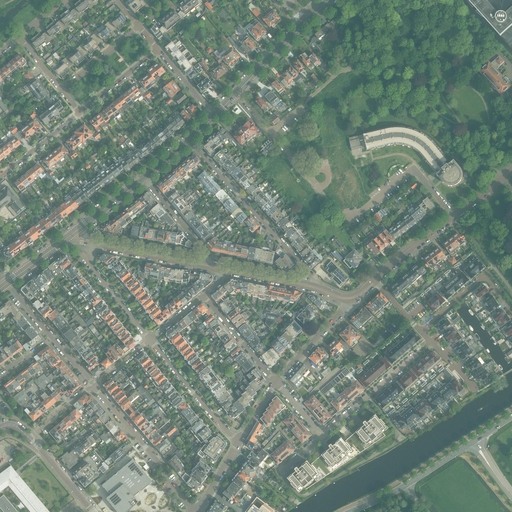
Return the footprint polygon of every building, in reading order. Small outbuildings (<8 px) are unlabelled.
[(90,10),(94,6),(89,0),(84,0),(83,0),(79,0),(78,1),(85,10),(88,8),(90,10)] [(140,9),(133,1),(131,0),(128,0),(128,1),(125,3),(128,7),(129,7),(135,14),(140,9)] [(140,0),(131,0),(133,1),(140,9),(145,5),(140,0)] [(187,0),(183,0),(184,0),(184,1),(182,2),(190,11),(194,8),(187,0)] [(485,0),(467,0),(475,8),(481,14),(500,36),(511,25),(511,7),(505,14),(504,13),(503,13),(502,13),(502,12),(501,12),(500,13),(499,13),(498,13),(498,14),(485,0)] [(82,12),(85,10),(78,1),(74,4),(76,7),(73,9),(79,18),(84,14),(82,12)] [(182,2),(179,4),(180,4),(178,6),(181,10),(179,12),(183,17),(190,11),(182,2)] [(213,8),(211,6),(207,2),(204,5),(209,11),(213,8)] [(255,17),(259,14),(250,3),(246,7),(255,17)] [(75,21),(79,18),(73,9),(69,12),(68,10),(64,13),(71,22),(74,19),(75,21)] [(179,12),(176,14),(173,10),(170,12),(169,14),(168,14),(176,23),(183,17),(179,12)] [(279,19),(280,18),(273,10),(267,15),(276,25),(280,22),(281,21),(279,19)] [(115,17),(116,19),(123,27),(127,24),(124,21),(126,20),(124,17),(125,16),(121,12),(115,17)] [(68,24),(71,22),(64,13),(60,16),(62,18),(58,21),(65,29),(69,26),(68,24)] [(168,14),(169,14),(168,13),(165,16),(166,16),(164,17),(164,18),(172,27),(176,23),(168,14)] [(273,28),(276,25),(267,15),(264,17),(262,15),(261,18),(269,28),(271,26),(273,28)] [(164,18),(164,17),(161,19),(161,20),(159,21),(163,26),(161,28),(165,33),(172,27),(164,18)] [(119,30),(123,27),(116,19),(113,21),(112,19),(107,23),(114,31),(118,28),(119,30)] [(61,33),(65,29),(58,21),(55,24),(53,22),(49,25),(56,33),(59,31),(61,33)] [(265,32),(256,21),(251,25),(252,27),(261,36),(261,37),(262,37),(264,35),(263,34),(265,32)] [(338,31),(335,27),(331,22),(328,25),(333,31),(336,33),(335,34),(336,35),(335,36),(344,46),(348,43),(338,31)] [(111,33),(114,31),(107,23),(103,26),(105,28),(102,30),(109,39),(113,36),(111,33)] [(252,27),(251,25),(250,24),(243,30),(242,29),(243,29),(239,24),(238,25),(242,31),(244,32),(245,32),(246,33),(248,36),(250,34),(256,40),(256,41),(258,41),(259,39),(259,38),(261,36),(252,27)] [(53,36),(56,33),(49,25),(45,28),(47,30),(44,33),(50,41),(55,38),(53,36)] [(161,28),(158,30),(154,25),(153,26),(152,26),(149,29),(157,39),(165,33),(161,28)] [(326,36),(333,31),(328,25),(315,36),(316,36),(312,39),(311,43),(309,45),(310,47),(311,46),(317,54),(321,51),(314,43),(319,40),(319,39),(321,38),(322,37),(325,35),(326,36)] [(105,42),(109,39),(102,30),(99,33),(97,31),(93,35),(100,43),(103,40),(105,42)] [(46,44),(50,41),(44,33),(41,35),(39,33),(35,36),(42,45),(45,42),(46,44)] [(97,45),(100,43),(93,35),(89,38),(91,40),(87,42),(94,51),(98,48),(97,45)] [(39,47),(42,45),(35,36),(31,40),(33,42),(32,43),(34,46),(33,47),(37,52),(40,49),(39,47)] [(226,39),(223,36),(222,38),(229,47),(230,45),(231,45),(226,39)] [(248,38),(247,37),(246,36),(243,39),(241,41),(250,51),(250,50),(251,50),(252,49),(252,48),(255,46),(248,38)] [(232,47),(235,44),(229,37),(226,39),(231,45),(230,45),(232,47)] [(248,52),(250,51),(241,41),(239,43),(240,47),(238,49),(244,55),(248,52)] [(90,54),(94,51),(87,42),(84,45),(83,43),(79,47),(85,55),(89,52),(90,54)] [(176,47),(178,45),(176,43),(174,45),(171,42),(164,48),(166,50),(165,50),(167,53),(175,46),(176,47)] [(179,50),(176,47),(175,46),(167,53),(169,55),(170,54),(171,56),(179,50)] [(82,57),(85,55),(79,47),(74,50),(76,52),(73,54),(80,63),(84,60),(82,57)] [(219,64),(215,68),(222,76),(222,75),(223,75),(224,74),(227,71),(223,67),(224,66),(220,62),(221,61),(214,53),(210,48),(207,48),(206,51),(207,53),(210,52),(219,63),(218,63),(219,64)] [(234,51),(233,51),(230,48),(226,51),(227,52),(226,53),(235,64),(239,61),(237,59),(239,57),(236,55),(237,54),(234,51)] [(174,61),(182,55),(181,54),(179,50),(171,56),(173,58),(172,58),(174,61)] [(232,67),(235,64),(226,53),(224,51),(219,55),(215,51),(214,53),(221,61),(222,60),(226,64),(228,66),(230,65),(232,67)] [(24,64),(26,62),(19,54),(18,56),(17,55),(14,57),(15,58),(21,65),(23,63),(24,64)] [(76,66),(80,63),(73,54),(70,57),(69,55),(64,59),(71,67),(75,64),(76,66)] [(315,65),(309,58),(305,54),(304,55),(302,54),(300,56),(301,57),(300,58),(309,69),(311,67),(312,67),(315,65)] [(314,54),(309,58),(315,65),(317,67),(319,65),(319,66),(322,64),(322,63),(323,62),(317,54),(315,55),(314,54)] [(185,59),(183,56),(182,55),(174,61),(176,63),(177,63),(178,65),(185,59)] [(487,64),(480,71),(492,85),(491,86),(495,90),(496,89),(501,94),(500,94),(500,96),(502,98),(504,98),(505,98),(506,98),(508,97),(508,95),(507,94),(505,92),(510,87),(507,83),(508,82),(505,79),(505,78),(503,80),(495,72),(498,67),(503,62),(497,57),(493,62),(494,62),(490,66),(487,64)] [(22,67),(21,65),(15,58),(13,60),(13,59),(10,61),(10,62),(16,69),(19,67),(20,69),(22,67)] [(68,69),(71,67),(64,59),(60,62),(62,64),(59,66),(66,75),(70,72),(68,69)] [(190,64),(192,62),(190,60),(188,62),(185,59),(178,65),(180,66),(179,67),(181,69),(189,63),(190,64)] [(204,63),(205,63),(203,60),(199,63),(206,71),(208,69),(204,63)] [(302,69),(304,68),(297,60),(297,61),(296,61),(295,62),(293,64),(300,73),(303,71),(302,69)] [(11,73),(16,69),(10,62),(8,63),(5,65),(6,65),(11,73)] [(165,76),(166,75),(157,63),(155,65),(154,64),(152,66),(152,67),(160,77),(163,74),(165,76)] [(192,67),(190,64),(189,63),(181,69),(183,72),(184,71),(185,73),(192,67)] [(200,68),(202,67),(198,63),(193,67),(196,71),(194,73),(193,71),(188,75),(191,79),(192,77),(198,85),(197,86),(202,92),(206,88),(207,89),(212,85),(207,78),(204,80),(200,74),(203,71),(200,68)] [(11,73),(6,65),(4,67),(3,67),(1,69),(7,77),(9,79),(12,77),(14,75),(11,73)] [(62,78),(66,75),(59,66),(56,69),(54,67),(51,70),(55,74),(56,74),(58,76),(60,75),(62,78)] [(155,81),(160,77),(152,67),(150,69),(150,68),(147,71),(149,74),(155,81)] [(288,70),(287,71),(287,72),(293,78),(294,79),(296,82),(301,78),(292,67),(290,69),(289,69),(288,69),(288,70)] [(221,76),(222,76),(215,68),(209,73),(212,77),(213,76),(216,80),(219,78),(220,77),(221,77),(221,76)] [(294,79),(293,78),(287,72),(286,72),(285,72),(284,73),(284,74),(284,75),(284,76),(283,76),(290,84),(291,82),(293,80),(294,79)] [(156,82),(155,81),(149,74),(147,75),(144,77),(151,86),(156,82)] [(317,84),(320,82),(313,75),(311,77),(313,80),(317,84)] [(286,87),(290,84),(283,76),(281,79),(280,81),(286,87)] [(146,90),(151,86),(144,77),(141,79),(141,80),(139,82),(143,86),(140,88),(144,93),(149,99),(151,97),(147,91),(146,90)] [(172,81),(171,82),(169,79),(164,83),(165,84),(166,86),(163,88),(167,93),(176,86),(174,84),(175,83),(173,81),(172,81)] [(39,82),(38,82),(37,80),(29,87),(32,92),(40,85),(40,84),(39,82)] [(318,85),(317,84),(313,80),(309,83),(314,88),(318,85)] [(290,94),(284,87),(281,83),(279,84),(276,81),(275,82),(273,82),(272,83),(272,85),(280,94),(284,90),(286,92),(286,93),(288,96),(290,94)] [(43,87),(42,87),(40,85),(32,92),(36,96),(44,90),(44,89),(43,87)] [(134,86),(133,86),(132,86),(130,88),(131,88),(130,89),(135,96),(137,98),(138,99),(142,96),(148,104),(151,102),(150,100),(149,99),(144,93),(140,88),(138,90),(134,86)] [(178,87),(177,88),(176,86),(167,93),(171,97),(170,98),(165,102),(166,103),(165,103),(166,104),(165,105),(166,106),(167,104),(168,105),(169,104),(172,100),(174,99),(174,98),(177,96),(175,94),(179,90),(180,90),(178,87)] [(137,98),(135,96),(130,89),(129,89),(127,91),(125,93),(131,99),(134,103),(135,102),(134,101),(137,98)] [(47,92),(46,92),(44,90),(36,96),(40,101),(44,98),(46,100),(50,97),(48,95),(48,94),(48,93),(47,92)] [(269,94),(265,97),(270,103),(273,105),(274,106),(275,107),(281,101),(280,99),(272,91),(270,91),(269,92),(269,94)] [(134,103),(131,99),(125,93),(122,95),(121,96),(126,103),(129,107),(134,103),(133,103),(134,103)] [(183,94),(181,93),(178,96),(177,96),(174,98),(174,99),(172,100),(169,104),(170,106),(176,101),(178,104),(186,97),(183,94)] [(260,97),(259,97),(258,95),(255,98),(257,100),(255,101),(265,112),(267,110),(265,107),(267,105),(260,97)] [(52,99),(53,99),(51,96),(50,97),(46,100),(48,102),(49,101),(51,104),(53,105),(59,113),(61,112),(62,112),(63,111),(63,109),(64,109),(60,105),(60,104),(61,104),(58,101),(55,103),(54,101),(53,102),(52,99)] [(129,107),(126,103),(121,96),(120,97),(120,96),(118,98),(118,99),(116,100),(122,107),(125,110),(125,111),(126,111),(126,109),(129,107)] [(125,110),(122,107),(116,100),(116,101),(116,100),(113,102),(112,104),(117,110),(120,114),(122,116),(123,115),(121,113),(125,110)] [(120,114),(117,110),(112,104),(111,104),(109,106),(108,107),(113,114),(116,117),(120,114)] [(57,115),(59,113),(53,105),(48,109),(54,117),(55,117),(57,116),(57,115)] [(194,112),(197,110),(192,105),(187,109),(186,109),(192,116),(195,114),(194,114),(195,113),(194,112)] [(116,117),(113,114),(108,107),(107,108),(107,107),(104,109),(104,110),(103,111),(108,118),(111,121),(112,120),(116,117)] [(52,119),(54,117),(48,109),(43,113),(49,121),(50,121),(51,121),(52,120),(52,119)] [(191,117),(189,114),(184,109),(179,114),(186,120),(187,120),(188,120),(189,120),(191,118),(191,117)] [(49,121),(43,113),(42,111),(40,113),(41,114),(38,117),(33,110),(30,111),(31,112),(32,113),(39,122),(41,120),(45,125),(45,124),(46,125),(48,123),(48,122),(49,121)] [(111,121),(108,118),(103,111),(102,111),(100,113),(98,115),(107,125),(111,121)] [(39,122),(32,113),(31,112),(28,114),(30,116),(29,117),(31,120),(30,120),(31,122),(28,124),(35,132),(36,132),(38,130),(38,129),(39,128),(36,124),(39,122)] [(184,123),(176,113),(175,112),(174,113),(176,116),(176,117),(174,120),(180,127),(180,126),(181,126),(182,125),(182,124),(184,123)] [(98,115),(95,117),(96,117),(94,118),(99,125),(102,128),(107,125),(98,115)] [(280,119),(279,118),(276,116),(271,120),(274,124),(280,119)] [(97,127),(99,125),(94,118),(93,119),(93,118),(91,120),(89,122),(97,132),(99,130),(97,127)] [(179,127),(180,127),(174,120),(171,122),(170,121),(170,122),(168,120),(167,121),(175,131),(177,129),(178,129),(179,128),(179,127)] [(173,132),(175,131),(167,121),(166,122),(168,124),(167,124),(168,125),(165,128),(171,135),(171,134),(172,134),(173,133),(173,132)] [(35,132),(28,124),(27,122),(25,124),(26,126),(24,128),(30,136),(30,135),(31,136),(33,134),(33,133),(35,132)] [(253,124),(251,125),(249,123),(244,127),(245,128),(253,138),(256,135),(255,133),(257,132),(259,134),(262,131),(258,126),(256,128),(253,124)] [(30,136),(24,128),(21,125),(20,126),(21,128),(22,127),(23,129),(19,132),(14,126),(11,128),(21,140),(24,138),(25,140),(26,139),(28,138),(28,137),(30,136)] [(99,139),(95,134),(87,125),(85,127),(84,125),(82,126),(81,126),(79,128),(79,129),(87,139),(90,136),(92,139),(94,137),(96,140),(99,139)] [(19,142),(21,140),(11,128),(10,126),(8,128),(13,134),(13,135),(8,139),(16,148),(19,146),(21,144),(19,142)] [(434,172),(435,171),(437,172),(437,173),(437,174),(439,177),(440,177),(442,178),(440,179),(443,182),(444,183),(445,182),(445,183),(446,183),(447,184),(448,184),(450,185),(451,185),(452,185),(453,185),(454,184),(455,184),(456,184),(457,183),(458,182),(459,182),(459,181),(460,180),(460,179),(461,178),(461,177),(461,176),(461,175),(461,174),(461,173),(461,172),(461,171),(460,171),(460,170),(461,169),(460,168),(458,165),(457,166),(455,164),(456,163),(454,160),(448,165),(446,162),(448,160),(446,157),(445,158),(443,156),(444,155),(440,150),(439,150),(437,149),(438,148),(434,143),(432,141),(431,142),(429,140),(430,139),(426,136),(421,133),(420,134),(418,133),(419,131),(416,130),(415,130),(414,131),(412,130),(412,129),(408,128),(408,129),(405,129),(406,127),(400,127),(394,127),(394,128),(392,128),(392,127),(386,128),(383,129),(383,130),(380,131),(380,129),(373,131),(373,132),(371,133),(371,132),(367,132),(367,134),(349,138),(352,151),(366,147),(367,150),(368,149),(368,148),(371,147),(371,150),(375,149),(375,148),(377,147),(377,149),(384,147),(384,146),(386,145),(387,146),(390,146),(393,145),(393,144),(396,143),(396,145),(399,145),(402,145),(402,144),(405,144),(405,145),(408,146),(411,148),(411,146),(413,148),(413,149),(415,150),(418,152),(419,151),(421,153),(420,154),(422,156),(424,159),(425,158),(427,160),(426,161),(430,167),(431,166),(433,168),(432,168),(434,172)] [(162,129),(161,130),(159,128),(158,129),(160,131),(166,139),(168,137),(169,137),(170,136),(170,135),(171,135),(165,128),(162,130),(162,129)] [(248,142),(253,138),(245,128),(243,130),(241,130),(239,131),(239,132),(246,141),(248,142)] [(79,129),(78,129),(76,130),(76,131),(74,133),(75,134),(86,147),(87,146),(85,144),(86,144),(84,141),(87,139),(79,129)] [(165,140),(166,139),(160,131),(158,132),(159,133),(156,136),(162,142),(163,142),(164,142),(165,141),(165,140)] [(226,131),(223,134),(220,131),(217,134),(218,135),(216,136),(222,142),(223,143),(227,140),(229,143),(231,142),(234,140),(230,136),(226,131)] [(245,142),(246,141),(239,132),(234,137),(242,145),(245,142)] [(86,147),(75,134),(74,136),(73,135),(71,137),(71,138),(78,146),(81,143),(82,144),(83,146),(84,145),(86,147)] [(156,136),(154,137),(151,134),(149,136),(158,146),(159,145),(160,145),(161,144),(161,143),(162,142),(156,136)] [(216,135),(215,135),(214,135),(212,137),(212,138),(211,139),(218,146),(222,142),(216,136),(216,135)] [(156,148),(158,146),(149,136),(147,137),(149,140),(150,141),(147,143),(153,150),(154,149),(156,148)] [(83,153),(78,146),(71,138),(69,139),(68,139),(67,141),(66,142),(67,142),(64,144),(71,152),(75,158),(78,155),(73,150),(77,147),(77,148),(81,154),(83,153)] [(14,150),(16,148),(8,139),(4,143),(11,152),(14,150)] [(213,150),(218,146),(211,139),(210,140),(209,140),(207,142),(207,143),(208,144),(213,150)] [(264,150),(272,142),(270,140),(261,147),(264,150)] [(4,143),(3,142),(0,144),(0,148),(1,149),(6,156),(7,156),(9,154),(11,152),(4,143)] [(267,155),(276,147),(272,142),(264,150),(263,150),(264,152),(267,155)] [(152,150),(153,150),(147,143),(145,145),(144,144),(143,145),(141,143),(140,144),(149,154),(150,152),(151,152),(152,151),(152,150)] [(147,155),(149,154),(140,144),(140,145),(141,146),(140,147),(141,148),(138,150),(144,157),(145,157),(146,157),(147,156),(147,155)] [(213,150),(208,144),(207,145),(206,144),(203,146),(203,148),(206,151),(210,155),(214,151),(213,150)] [(68,154),(67,152),(61,145),(61,146),(60,146),(58,147),(58,148),(57,150),(63,158),(65,160),(67,159),(65,157),(64,157),(68,154)] [(57,150),(56,150),(55,149),(54,151),(54,152),(52,153),(61,164),(62,166),(63,165),(62,164),(62,163),(60,161),(60,162),(59,161),(63,158),(57,150)] [(131,151),(132,151),(130,149),(129,150),(132,154),(131,154),(132,155),(129,157),(135,164),(136,164),(138,163),(138,162),(140,161),(131,151)] [(144,157),(138,150),(137,149),(134,152),(133,150),(132,151),(131,151),(140,161),(141,160),(142,160),(143,159),(143,158),(144,157)] [(221,150),(217,154),(216,155),(213,158),(216,160),(217,160),(218,162),(225,155),(221,150)] [(222,166),(230,158),(232,157),(228,152),(225,155),(218,162),(219,163),(219,164),(221,167),(222,166)] [(59,166),(61,164),(52,153),(50,155),(49,155),(47,156),(47,157),(54,166),(57,163),(58,163),(57,164),(59,166)] [(196,166),(201,162),(194,154),(194,155),(193,154),(192,156),(191,157),(190,158),(196,166)] [(135,164),(129,157),(128,155),(124,158),(123,156),(121,157),(123,160),(130,168),(132,167),(133,167),(134,166),(134,165),(135,164)] [(117,161),(118,160),(115,156),(114,157),(113,156),(113,157),(117,161),(118,163),(124,170),(125,172),(127,170),(128,171),(129,170),(129,169),(130,168),(123,160),(121,161),(119,163),(117,161)] [(54,166),(47,157),(45,159),(44,158),(43,160),(43,161),(42,161),(44,163),(41,165),(47,172),(51,176),(53,179),(54,181),(57,179),(49,169),(52,167),(52,168),(55,168),(55,167),(54,166)] [(124,170),(118,163),(117,161),(113,157),(112,157),(114,160),(113,161),(115,163),(112,165),(119,174),(120,173),(122,172),(122,171),(124,170)] [(195,166),(196,166),(190,158),(188,160),(188,159),(188,160),(187,160),(185,161),(185,162),(193,171),(196,167),(195,166)] [(227,170),(234,163),(230,158),(222,166),(225,169),(226,169),(227,170)] [(189,173),(193,171),(185,162),(184,162),(183,164),(182,165),(181,166),(187,173),(189,172),(189,173)] [(238,167),(234,163),(227,170),(228,171),(227,172),(230,174),(231,174),(238,167)] [(37,164),(32,168),(38,175),(39,177),(41,179),(46,175),(50,180),(53,179),(51,176),(47,172),(45,174),(43,171),(37,164)] [(114,177),(108,168),(104,164),(103,165),(106,169),(103,172),(110,181),(110,180),(111,181),(112,179),(113,179),(114,177)] [(117,175),(119,174),(112,165),(108,168),(114,177),(115,177),(116,177),(117,176),(117,175)] [(186,175),(187,173),(181,166),(179,168),(179,167),(179,168),(178,168),(176,169),(176,170),(182,177),(183,177),(184,178),(187,176),(186,175)] [(234,176),(235,178),(245,169),(243,167),(241,169),(239,166),(238,167),(231,174),(233,177),(233,176),(234,176)] [(39,177),(38,175),(32,168),(28,172),(33,179),(36,177),(38,178),(39,177)] [(244,173),(247,171),(245,169),(235,178),(236,179),(236,180),(238,183),(246,175),(244,173)] [(183,178),(182,177),(176,170),(175,170),(173,172),(171,174),(178,181),(182,186),(184,185),(179,180),(180,180),(181,181),(183,178)] [(207,174),(206,173),(205,172),(204,171),(204,172),(203,173),(200,175),(199,177),(197,178),(200,181),(199,182),(201,184),(201,183),(202,183),(209,176),(207,174)] [(28,172),(23,176),(31,186),(35,182),(33,179),(28,172)] [(110,181),(103,172),(98,175),(105,184),(106,184),(108,183),(108,182),(110,181)] [(178,181),(171,174),(170,175),(169,176),(167,177),(167,178),(173,185),(174,185),(175,186),(177,184),(176,183),(178,181)] [(103,186),(105,184),(98,175),(94,179),(100,188),(101,188),(102,188),(103,186)] [(243,186),(251,179),(246,175),(238,183),(241,185),(242,185),(243,186)] [(31,186),(23,176),(18,180),(26,189),(26,190),(31,186)] [(210,178),(211,178),(209,176),(202,183),(201,183),(201,184),(202,185),(204,184),(206,187),(213,181),(212,180),(213,180),(212,179),(211,179),(210,178)] [(173,194),(176,192),(173,188),(174,187),(173,186),(173,185),(167,178),(166,178),(164,179),(164,180),(162,182),(173,194)] [(99,189),(100,188),(94,179),(89,183),(96,192),(96,191),(97,191),(98,190),(99,189)] [(246,191),(254,184),(251,179),(243,186),(244,187),(244,189),(246,191)] [(18,180),(14,183),(21,193),(26,189),(18,180)] [(216,183),(216,184),(213,181),(206,187),(210,192),(218,185),(216,183)] [(173,194),(162,182),(161,182),(159,184),(159,185),(158,186),(158,187),(163,194),(167,198),(173,194)] [(94,193),(96,192),(89,183),(84,186),(91,195),(92,195),(94,194),(94,193)] [(258,188),(254,184),(246,191),(249,194),(250,194),(251,195),(258,188)] [(254,200),(262,192),(263,191),(261,189),(264,187),(262,184),(258,188),(251,195),(252,196),(252,197),(254,200)] [(219,187),(218,185),(210,192),(215,196),(221,190),(221,189),(220,188),(219,188),(219,187)] [(89,197),(91,195),(84,186),(80,190),(87,199),(89,197)] [(0,210),(8,203),(10,206),(7,208),(15,217),(25,209),(22,205),(7,187),(6,188),(5,188),(4,188),(3,190),(2,190),(1,191),(3,193),(1,194),(0,194),(0,210)] [(85,200),(87,199),(80,190),(75,193),(82,202),(83,202),(84,201),(85,200)] [(223,190),(222,190),(221,190),(215,196),(213,197),(216,200),(217,200),(218,199),(220,200),(226,194),(224,192),(224,191),(223,190)] [(264,194),(262,192),(254,200),(257,202),(258,202),(259,203),(266,196),(271,192),(270,192),(271,192),(270,191),(267,193),(266,193),(264,194)] [(159,204),(149,192),(148,192),(145,195),(143,197),(149,205),(151,208),(152,210),(153,209),(159,204)] [(167,198),(171,203),(177,198),(179,196),(176,192),(173,194),(167,198)] [(270,200),(271,199),(269,197),(271,195),(271,194),(272,193),(271,192),(266,196),(259,203),(260,204),(260,206),(262,208),(270,200)] [(80,204),(82,202),(75,193),(70,197),(77,207),(80,205),(80,204)] [(229,197),(228,197),(226,194),(220,200),(217,203),(218,204),(220,203),(222,202),(224,205),(230,199),(230,198),(229,197)] [(77,207),(70,197),(69,196),(64,199),(66,201),(73,210),(75,209),(76,209),(77,207)] [(422,196),(420,198),(423,201),(431,211),(435,207),(435,206),(434,206),(434,205),(435,204),(430,199),(429,200),(429,199),(428,198),(428,199),(427,198),(425,200),(424,199),(424,198),(422,196)] [(143,197),(138,200),(145,208),(149,205),(143,197)] [(184,202),(182,200),(180,197),(172,204),(174,207),(175,207),(176,208),(184,202)] [(431,211),(423,201),(420,198),(419,197),(417,198),(419,201),(420,203),(418,205),(426,215),(431,211)] [(232,200),(231,200),(230,199),(224,205),(226,208),(225,209),(226,211),(228,209),(235,204),(233,202),(232,201),(232,200)] [(140,212),(145,208),(138,200),(134,204),(140,212)] [(266,211),(274,205),(270,200),(262,208),(264,210),(266,210),(266,211)] [(72,210),(73,210),(66,201),(61,205),(68,214),(70,212),(71,213),(72,211),(72,210)] [(180,213),(188,206),(184,202),(176,208),(178,210),(178,211),(179,212),(180,212),(180,213)] [(140,212),(134,204),(129,207),(136,215),(140,212)] [(154,216),(163,209),(159,204),(153,209),(152,210),(150,212),(149,212),(147,214),(149,217),(152,214),(154,216)] [(238,206),(237,206),(235,204),(228,209),(226,211),(225,212),(226,213),(228,212),(229,212),(230,211),(232,214),(239,208),(238,208),(238,207),(238,206)] [(67,214),(68,214),(61,205),(56,209),(62,218),(65,216),(66,216),(67,215),(67,214)] [(270,216),(278,209),(277,208),(274,205),(266,211),(267,212),(268,214),(267,214),(270,216)] [(418,205),(413,209),(422,219),(426,215),(418,205)] [(54,208),(51,210),(48,206),(46,207),(47,208),(46,209),(47,212),(49,211),(51,213),(57,222),(60,220),(62,219),(62,218),(56,209),(54,208)] [(184,217),(192,211),(188,206),(180,213),(180,214),(181,215),(182,215),(184,217)] [(125,211),(131,219),(136,215),(129,207),(124,211),(125,211)] [(240,209),(239,209),(239,208),(232,214),(230,216),(235,220),(243,213),(241,211),(241,210),(240,209)] [(383,210),(383,211),(382,210),(374,216),(380,222),(384,219),(383,218),(384,216),(386,218),(390,214),(385,208),(383,210)] [(422,219),(413,209),(412,208),(408,211),(409,213),(410,214),(411,216),(417,223),(422,219)] [(159,219),(166,213),(163,209),(154,216),(157,221),(159,219)] [(274,220),(282,213),(278,209),(270,216),(272,219),(273,219),(274,220)] [(127,225),(132,221),(131,219),(125,211),(120,215),(127,225)] [(188,222),(196,215),(192,211),(184,217),(186,219),(186,220),(187,221),(188,222)] [(57,222),(51,213),(47,216),(46,217),(52,226),(55,224),(57,223),(57,222)] [(159,219),(163,224),(164,224),(165,223),(166,224),(167,225),(172,226),(179,228),(166,213),(159,219)] [(237,222),(239,221),(241,224),(247,218),(247,217),(247,216),(246,215),(245,215),(243,213),(235,220),(237,222)] [(277,225),(286,218),(282,213),(274,220),(275,221),(275,222),(275,223),(277,225)] [(46,217),(42,220),(38,214),(37,215),(41,221),(47,230),(50,228),(51,228),(52,227),(52,226),(46,217)] [(417,223),(411,216),(410,214),(402,220),(404,221),(409,228),(417,223)] [(123,228),(127,225),(120,215),(115,218),(123,228)] [(191,226),(199,220),(196,215),(188,222),(188,223),(189,224),(190,224),(191,226)] [(245,222),(249,227),(256,221),(251,216),(245,222)] [(119,231),(123,228),(115,218),(110,222),(118,232),(119,231)] [(202,220),(202,219),(201,218),(200,220),(199,220),(191,226),(193,229),(194,230),(195,230),(195,231),(203,224),(201,222),(203,220),(202,220)] [(282,229),(290,222),(286,218),(277,225),(280,227),(281,227),(282,228),(282,229)] [(283,231),(285,234),(290,229),(293,227),(295,225),(292,220),(291,221),(290,222),(282,229),(283,230),(283,231)] [(47,230),(41,221),(36,225),(43,234),(45,232),(47,231),(47,230)] [(148,225),(149,222),(146,221),(145,227),(141,227),(139,239),(143,239),(145,239),(147,228),(148,225)] [(256,221),(249,227),(248,228),(253,233),(260,226),(256,221)] [(409,228),(404,221),(401,223),(400,221),(397,224),(398,225),(396,227),(402,234),(409,228)] [(118,232),(110,222),(103,227),(104,228),(102,229),(104,232),(103,233),(106,237),(117,239),(118,237),(120,238),(120,239),(123,240),(123,235),(120,235),(118,232)] [(388,233),(394,240),(402,234),(396,227),(394,226),(392,228),(387,222),(384,224),(390,232),(388,233)] [(138,237),(140,226),(134,224),(132,236),(132,237),(135,238),(136,237),(138,237)] [(207,229),(203,224),(195,231),(196,231),(196,232),(197,233),(197,234),(199,235),(207,229)] [(31,229),(37,238),(40,236),(41,236),(42,235),(42,234),(43,234),(36,225),(32,227),(31,225),(29,226),(31,229)] [(203,240),(211,233),(213,232),(209,227),(207,229),(199,235),(201,237),(201,238),(202,240),(203,240)] [(264,237),(267,233),(261,227),(260,232),(257,231),(256,236),(259,236),(259,235),(263,238),(264,237)] [(297,231),(299,229),(297,227),(295,229),(293,227),(290,229),(285,234),(287,237),(287,236),(288,237),(289,238),(297,231)] [(151,241),(151,240),(153,229),(147,228),(145,239),(148,239),(147,240),(151,241)] [(389,244),(394,240),(388,233),(384,228),(382,229),(383,231),(380,233),(389,244)] [(37,239),(37,238),(31,229),(26,233),(32,241),(35,240),(37,239)] [(157,242),(159,230),(153,229),(151,240),(153,241),(153,242),(157,242)] [(301,235),(302,234),(299,229),(297,231),(289,238),(290,239),(290,240),(292,243),(300,236),(301,235)] [(159,230),(157,242),(161,243),(161,242),(163,243),(165,231),(159,230)] [(169,244),(171,233),(165,231),(163,243),(167,244),(167,243),(169,244)] [(183,232),(182,232),(181,233),(178,233),(177,234),(175,246),(175,245),(180,246),(181,240),(186,236),(183,232)] [(385,248),(389,244),(380,233),(379,232),(378,233),(377,234),(378,235),(376,237),(385,248)] [(32,241),(26,233),(21,236),(27,245),(28,245),(30,244),(32,242),(32,241)] [(177,234),(171,233),(169,244),(171,244),(171,245),(175,246),(177,234)] [(207,245),(215,238),(211,233),(203,240),(203,241),(204,243),(205,243),(207,245)] [(454,236),(453,237),(455,240),(455,241),(456,242),(457,242),(460,246),(465,242),(463,240),(465,238),(462,234),(459,235),(458,233),(457,234),(456,233),(454,235),(454,236)] [(304,240),(306,239),(302,234),(301,235),(300,236),(292,243),(294,246),(295,246),(296,247),(304,240)] [(27,245),(21,236),(16,240),(22,249),(25,247),(27,246),(27,245)] [(186,243),(189,240),(186,236),(181,240),(180,246),(186,247),(186,243)] [(212,251),(219,242),(220,241),(216,237),(215,238),(207,245),(207,246),(208,247),(209,248),(212,251)] [(369,239),(371,241),(380,252),(385,248),(376,237),(373,239),(372,238),(369,239)] [(452,246),(455,250),(460,246),(457,242),(456,242),(455,241),(455,240),(453,237),(452,237),(449,239),(450,239),(448,240),(451,243),(450,244),(452,246)] [(368,252),(370,250),(375,256),(380,252),(371,241),(369,239),(362,245),(368,252)] [(22,249),(16,240),(12,243),(11,241),(9,243),(10,244),(17,253),(19,251),(20,251),(22,250),(22,249)] [(193,248),(195,247),(189,240),(186,243),(186,247),(193,248)] [(297,250),(299,252),(308,244),(307,244),(304,240),(296,247),(297,248),(297,250)] [(457,252),(455,250),(452,246),(450,244),(451,243),(448,240),(448,241),(447,240),(445,242),(445,243),(443,244),(448,250),(447,251),(449,253),(451,257),(457,252)] [(12,257),(5,248),(4,247),(0,241),(0,245),(1,246),(0,246),(2,249),(0,249),(0,251),(1,253),(0,254),(3,258),(5,258),(7,261),(9,259),(10,259),(12,258),(12,257)] [(223,243),(221,253),(224,253),(223,254),(228,255),(230,244),(232,241),(230,242),(226,241),(225,241),(223,243)] [(221,253),(223,243),(219,242),(212,251),(217,252),(218,253),(220,253),(221,253)] [(17,253),(10,244),(5,248),(12,257),(14,255),(15,255),(17,254),(17,253)] [(232,255),(235,255),(237,246),(230,244),(228,255),(232,256),(232,255)] [(299,253),(303,257),(312,249),(308,244),(299,252),(299,253)] [(241,258),(243,246),(237,245),(237,246),(235,255),(237,256),(237,257),(241,258)] [(248,258),(250,245),(249,245),(249,247),(243,246),(241,258),(245,259),(245,257),(248,258)] [(257,246),(252,245),(250,245),(248,258),(248,259),(248,260),(252,260),(252,259),(254,260),(255,258),(257,246)] [(276,250),(275,252),(277,253),(277,254),(282,259),(291,270),(296,265),(295,264),(278,246),(276,250)] [(434,251),(433,252),(436,255),(437,256),(437,257),(440,261),(446,257),(443,254),(438,248),(436,250),(436,249),(433,251),(434,251)] [(266,263),(269,250),(263,249),(260,262),(260,263),(263,264),(263,263),(264,262),(266,263)] [(359,256),(360,255),(355,249),(350,254),(349,252),(344,256),(346,259),(344,261),(350,268),(352,267),(354,269),(356,267),(356,268),(359,266),(358,265),(360,264),(359,263),(362,260),(359,256)] [(273,264),(275,264),(275,263),(275,262),(273,262),(274,256),(275,252),(271,252),(271,251),(269,250),(266,263),(268,263),(269,264),(269,265),(272,265),(273,264)] [(312,251),(303,259),(307,264),(318,254),(315,252),(314,253),(312,251)] [(340,261),(343,258),(337,252),(334,255),(340,261)] [(433,261),(436,264),(440,261),(437,257),(437,256),(436,255),(433,252),(432,253),(431,252),(429,254),(429,255),(431,258),(432,259),(433,260),(433,261)] [(109,256),(109,255),(98,253),(96,255),(98,257),(103,262),(104,262),(106,259),(109,256)] [(290,271),(291,270),(282,259),(277,254),(274,256),(273,262),(275,262),(275,263),(280,268),(281,267),(282,269),(283,268),(285,270),(285,269),(286,269),(287,270),(288,268),(290,271)] [(318,254),(307,264),(312,269),(322,259),(318,254)] [(64,255),(61,258),(60,257),(47,267),(48,268),(50,271),(51,270),(52,271),(53,270),(66,259),(67,259),(67,258),(67,257),(65,255),(64,255)] [(107,264),(117,256),(109,255),(109,256),(106,259),(104,262),(106,264),(107,264)] [(437,267),(436,264),(433,261),(433,260),(432,259),(431,258),(429,255),(427,257),(427,256),(424,258),(425,259),(424,259),(425,261),(423,263),(427,268),(429,266),(431,268),(432,267),(434,270),(437,267)] [(120,257),(117,256),(107,264),(109,266),(108,267),(110,269),(111,269),(112,268),(120,262),(118,259),(120,257)] [(477,258),(472,262),(480,271),(485,267),(477,258)] [(61,271),(70,264),(66,259),(53,270),(52,271),(51,270),(50,271),(55,277),(61,271)] [(124,266),(125,265),(122,260),(120,262),(112,268),(116,273),(124,266)] [(348,278),(332,261),(327,266),(328,267),(325,269),(327,271),(330,274),(330,273),(331,274),(330,274),(332,276),(330,278),(332,279),(340,286),(343,283),(345,281),(347,283),(350,280),(348,278)] [(146,262),(142,262),(141,268),(141,269),(138,269),(138,270),(139,277),(140,278),(143,280),(144,273),(146,262)] [(472,262),(467,265),(476,275),(476,274),(478,273),(480,271),(472,262)] [(421,275),(426,271),(419,263),(414,268),(421,275)] [(73,267),(70,264),(61,271),(66,278),(68,276),(75,270),(75,269),(74,267),(73,267)] [(158,278),(160,266),(157,266),(157,265),(154,264),(153,265),(152,264),(150,274),(150,276),(155,277),(155,278),(158,278)] [(476,275),(476,274),(476,275),(467,265),(463,269),(471,279),(476,275)] [(128,266),(126,267),(124,266),(116,273),(117,274),(117,276),(118,277),(119,277),(128,270),(130,268),(128,266)] [(164,280),(166,267),(163,266),(162,268),(160,267),(161,266),(160,266),(158,278),(164,280)] [(416,280),(421,275),(414,268),(409,272),(416,280)] [(54,278),(47,269),(43,273),(50,281),(53,285),(55,283),(53,281),(52,281),(52,280),(54,278)] [(176,270),(175,269),(173,269),(172,269),(171,275),(169,281),(176,282),(178,270),(176,270)] [(75,270),(68,276),(69,278),(68,279),(70,281),(79,274),(75,270)] [(123,282),(132,275),(128,270),(119,277),(119,279),(121,280),(122,280),(123,282)] [(184,271),(178,270),(176,282),(182,283),(184,271)] [(188,283),(189,282),(189,279),(190,276),(191,272),(189,271),(188,271),(185,270),(184,271),(182,283),(185,284),(186,285),(188,283)] [(457,273),(456,275),(464,284),(464,285),(469,280),(461,271),(457,273)] [(411,284),(416,280),(409,272),(404,276),(411,284)] [(37,277),(48,289),(49,288),(49,287),(48,286),(46,284),(50,281),(43,273),(40,275),(39,275),(37,277)] [(212,275),(204,274),(201,273),(200,277),(200,278),(202,279),(203,280),(212,282),(213,280),(212,279),(212,276),(212,275)] [(73,282),(75,284),(82,278),(80,275),(79,274),(70,281),(72,283),(73,282)] [(136,279),(133,276),(132,275),(123,282),(124,283),(124,285),(126,287),(127,287),(136,279)] [(460,288),(462,286),(464,284),(456,275),(452,278),(460,288)] [(193,277),(190,276),(189,279),(198,281),(199,280),(205,288),(205,287),(212,282),(203,280),(202,279),(200,278),(193,277)] [(406,288),(411,284),(404,276),(399,280),(406,288)] [(48,289),(37,277),(36,278),(34,278),(32,280),(40,289),(43,287),(45,289),(46,290),(48,289)] [(82,278),(82,279),(82,278),(75,284),(73,285),(75,284),(76,286),(75,288),(77,290),(86,282),(85,281),(82,278)] [(460,288),(452,278),(447,282),(455,292),(460,288)] [(136,280),(136,279),(127,287),(128,288),(128,290),(130,291),(131,291),(140,283),(138,281),(136,280)] [(229,281),(228,283),(232,288),(235,291),(236,289),(238,280),(233,279),(231,280),(229,281)] [(44,295),(40,289),(32,280),(28,283),(35,291),(37,290),(42,296),(44,295)] [(195,284),(201,291),(205,288),(199,280),(198,281),(194,284),(195,284)] [(401,292),(406,288),(399,280),(395,284),(401,292)] [(86,282),(77,290),(79,292),(80,291),(82,293),(89,287),(87,284),(86,282)] [(247,293),(249,282),(246,282),(245,283),(243,282),(241,292),(247,293)] [(253,284),(252,283),(249,282),(247,293),(253,295),(255,285),(253,284)] [(447,282),(443,286),(451,295),(452,295),(453,293),(455,292),(447,282)] [(35,291),(28,283),(25,286),(30,292),(33,297),(34,296),(37,293),(35,291)] [(135,296),(144,288),(140,283),(131,291),(131,293),(132,294),(133,294),(135,296)] [(232,288),(228,283),(224,286),(223,286),(227,291),(230,294),(235,291),(232,288)] [(197,295),(201,291),(195,284),(192,286),(190,287),(197,295)] [(259,296),(261,285),(258,284),(257,285),(255,285),(253,295),(253,297),(259,298),(259,296)] [(396,296),(401,292),(395,284),(390,289),(397,297),(396,296)] [(259,296),(259,298),(259,299),(264,300),(267,287),(265,287),(265,286),(261,285),(259,296)] [(33,297),(30,292),(25,286),(21,289),(20,291),(25,296),(30,302),(35,298),(34,296),(33,297)] [(267,287),(264,300),(270,301),(272,298),(274,287),(267,286),(267,287)] [(451,295),(443,286),(438,290),(447,300),(452,295),(451,295)] [(477,303),(479,302),(479,301),(485,297),(483,295),(488,291),(488,290),(488,289),(486,287),(485,287),(484,286),(482,288),(481,287),(477,290),(478,291),(474,294),(477,299),(475,300),(477,303)] [(89,287),(82,293),(80,294),(82,297),(82,296),(84,298),(93,291),(92,290),(89,287)] [(149,292),(145,287),(144,288),(135,296),(136,298),(136,299),(137,301),(138,300),(139,301),(148,293),(149,292)] [(193,298),(197,295),(190,287),(187,290),(193,298)] [(278,300),(280,289),(274,287),(272,298),(278,300)] [(224,294),(224,295),(220,289),(219,289),(213,295),(212,297),(216,302),(222,297),(224,296),(225,295),(224,294)] [(284,301),(286,290),(280,289),(278,300),(284,301)] [(290,302),(292,291),(286,290),(284,301),(290,302)] [(94,292),(93,291),(84,298),(86,301),(87,300),(89,301),(96,295),(94,293),(94,292)] [(188,302),(180,292),(179,291),(178,293),(179,295),(178,296),(177,294),(175,294),(177,297),(184,305),(188,302)] [(296,301),(302,293),(292,291),(290,302),(294,303),(294,302),(295,301),(296,301)] [(192,298),(188,293),(180,292),(188,302),(192,298)] [(440,305),(445,301),(437,292),(432,296),(432,297),(433,296),(440,305)] [(151,295),(148,293),(139,301),(138,302),(139,304),(141,304),(142,305),(152,297),(151,295)] [(385,307),(390,303),(380,293),(378,295),(377,295),(376,296),(376,297),(385,307)] [(309,298),(313,302),(321,310),(322,309),(324,308),(324,306),(323,305),(325,304),(325,302),(323,300),(321,300),(319,298),(317,298),(316,299),(313,296),(308,294),(307,296),(309,298)] [(99,297),(98,295),(96,295),(89,301),(92,305),(94,307),(101,301),(99,298),(99,297)] [(479,301),(479,302),(485,309),(495,301),(495,300),(495,298),(494,296),(492,296),(491,295),(486,299),(485,297),(479,301)] [(177,297),(175,298),(173,296),(172,298),(180,308),(184,305),(177,297)] [(227,299),(224,296),(222,297),(216,302),(219,305),(227,299)] [(438,307),(440,305),(433,296),(432,297),(428,300),(436,309),(436,308),(438,307)] [(146,310),(156,302),(152,297),(142,305),(144,307),(143,308),(145,310),(146,310)] [(376,297),(375,297),(371,301),(371,302),(380,311),(383,315),(384,313),(383,311),(382,312),(381,311),(385,307),(376,297)] [(42,299),(39,302),(35,298),(30,302),(36,309),(45,302),(44,302),(42,299)] [(176,311),(180,308),(172,298),(170,299),(172,302),(170,304),(176,311)] [(223,310),(235,300),(233,298),(230,301),(228,298),(227,299),(219,305),(221,308),(223,310)] [(48,299),(44,302),(45,302),(36,309),(44,319),(47,316),(55,309),(56,309),(55,307),(55,308),(54,307),(51,309),(47,304),(50,302),(50,301),(48,299)] [(233,305),(236,302),(235,300),(223,310),(224,312),(227,315),(235,308),(233,305)] [(436,309),(436,308),(436,309),(428,300),(424,304),(432,313),(436,309)] [(10,302),(8,301),(7,302),(5,303),(5,304),(3,305),(9,314),(11,313),(12,313),(11,312),(9,309),(10,308),(9,308),(13,305),(10,302)] [(104,304),(101,301),(94,307),(96,310),(95,311),(96,313),(105,306),(104,304)] [(316,311),(310,305),(307,301),(305,303),(306,305),(307,306),(305,307),(306,308),(303,311),(312,320),(315,317),(314,315),(316,313),(317,313),(317,311),(316,311)] [(495,301),(485,309),(490,316),(495,312),(494,309),(499,306),(498,305),(498,303),(497,301),(495,301)] [(160,307),(156,303),(156,302),(146,310),(146,311),(147,313),(149,313),(150,315),(160,307)] [(375,316),(380,311),(371,302),(370,302),(368,303),(368,304),(366,306),(375,316)] [(176,311),(170,304),(169,303),(165,307),(167,309),(172,315),(176,311)] [(286,312),(286,313),(288,310),(292,306),(289,303),(282,309),(279,312),(275,311),(271,311),(267,310),(266,310),(263,309),(262,313),(261,318),(270,328),(281,316),(282,317),(286,312)] [(204,305),(204,304),(201,304),(197,308),(202,315),(203,315),(206,313),(207,314),(204,317),(206,319),(212,314),(208,310),(204,305)] [(0,311),(4,317),(7,315),(9,314),(3,305),(3,306),(2,306),(0,307),(0,308),(0,307),(0,311)] [(12,318),(19,312),(13,305),(9,308),(10,308),(9,309),(11,312),(12,313),(11,313),(12,314),(10,315),(12,318)] [(105,306),(96,313),(97,315),(99,318),(109,310),(106,307),(105,306)] [(154,319),(160,314),(163,311),(160,307),(150,315),(154,319)] [(198,319),(203,315),(202,315),(197,308),(192,312),(194,314),(198,319)] [(240,312),(237,308),(227,316),(231,320),(239,313),(240,312)] [(374,317),(368,311),(365,308),(363,309),(362,309),(360,311),(360,312),(369,321),(374,317)] [(59,314),(60,314),(56,309),(55,309),(47,316),(51,321),(59,314)] [(166,320),(172,315),(167,309),(164,312),(163,311),(160,314),(166,320)] [(299,312),(298,311),(294,315),(297,318),(303,324),(303,325),(305,325),(305,324),(308,321),(309,323),(312,320),(303,311),(301,309),(299,312)] [(104,322),(113,315),(109,310),(99,318),(102,321),(104,322)] [(249,312),(250,312),(248,310),(245,312),(242,314),(241,312),(240,314),(239,313),(231,320),(234,324),(247,314),(249,312)] [(286,313),(293,320),(295,317),(288,310),(286,313)] [(490,316),(495,323),(506,315),(505,314),(506,313),(504,311),(503,311),(502,310),(497,314),(495,312),(490,316)] [(51,321),(55,326),(63,319),(64,318),(61,315),(62,315),(65,312),(64,311),(63,312),(63,311),(60,314),(59,314),(51,321)] [(14,324),(16,322),(23,316),(19,312),(12,318),(11,319),(10,320),(14,324)] [(199,325),(201,323),(198,319),(194,314),(192,312),(188,315),(193,322),(195,320),(199,325)] [(248,316),(251,314),(249,312),(247,314),(234,324),(238,329),(246,322),(247,321),(246,319),(249,317),(248,316)] [(364,326),(369,321),(360,312),(359,312),(355,315),(355,316),(364,326)] [(160,324),(166,320),(160,314),(154,319),(158,324),(160,324)] [(108,325),(109,326),(117,320),(116,318),(115,319),(114,317),(113,315),(104,322),(106,324),(107,323),(108,325)] [(183,319),(189,326),(189,325),(193,322),(188,315),(183,319)] [(197,328),(200,332),(202,330),(206,327),(215,319),(212,315),(197,328)] [(506,315),(495,323),(499,327),(497,328),(499,331),(501,330),(506,326),(505,324),(510,320),(509,319),(510,317),(508,316),(507,315),(506,315)] [(24,332),(31,326),(23,316),(16,322),(24,332)] [(355,316),(355,317),(354,316),(352,318),(352,319),(350,321),(359,330),(364,326),(355,316)] [(89,319),(88,320),(86,322),(88,325),(92,322),(93,324),(95,322),(93,320),(93,319),(91,317),(89,319)] [(59,331),(67,324),(67,323),(68,322),(64,318),(63,319),(55,326),(59,331)] [(447,327),(448,329),(454,325),(452,322),(448,318),(444,321),(443,320),(439,323),(440,324),(437,326),(438,326),(438,328),(439,330),(441,330),(441,331),(447,327)] [(191,329),(189,326),(183,319),(179,323),(184,329),(186,327),(189,331),(191,329)] [(208,331),(218,322),(217,321),(215,319),(206,327),(207,328),(205,330),(207,332),(208,331)] [(117,320),(109,326),(112,331),(120,324),(117,320)] [(302,331),(303,329),(294,320),(289,324),(300,335),(303,333),(302,331)] [(210,332),(211,333),(221,325),(219,323),(218,322),(208,331),(209,332),(210,332)] [(246,322),(238,329),(242,334),(250,327),(246,322)] [(74,325),(73,323),(70,325),(69,324),(68,323),(67,324),(59,331),(60,331),(61,333),(61,335),(64,338),(73,331),(74,329),(73,328),(72,329),(71,328),(74,325)] [(116,335),(124,329),(120,324),(112,331),(116,335)] [(297,338),(300,335),(289,324),(286,328),(287,329),(286,329),(294,338),(296,337),(297,338)] [(69,341),(69,342),(84,330),(80,325),(75,330),(74,329),(73,331),(64,338),(67,342),(69,341)] [(181,331),(176,325),(170,330),(167,332),(166,335),(170,339),(176,335),(179,333),(181,331)] [(212,337),(213,338),(214,336),(224,329),(223,327),(223,328),(221,325),(211,333),(211,334),(213,336),(212,337)] [(454,325),(448,329),(450,331),(445,335),(445,336),(445,338),(446,339),(448,340),(449,340),(459,332),(454,325)] [(511,325),(508,328),(506,326),(501,330),(506,337),(511,333),(511,325)] [(30,340),(30,341),(31,341),(38,335),(31,326),(24,332),(30,339),(30,340)] [(352,330),(349,326),(346,329),(343,332),(343,331),(340,334),(341,334),(340,335),(352,347),(355,344),(354,342),(357,339),(358,341),(362,338),(353,328),(352,330)] [(246,339),(254,332),(250,327),(242,334),(246,339)] [(120,340),(128,333),(124,329),(116,335),(120,340)] [(215,338),(218,336),(219,337),(226,332),(224,330),(224,329),(214,336),(215,338)] [(294,338),(286,329),(281,334),(292,346),(295,343),(295,342),(294,341),(295,339),(294,338)] [(72,348),(81,340),(79,337),(85,332),(85,331),(84,330),(69,342),(70,343),(69,345),(72,348)] [(416,342),(416,343),(421,339),(414,331),(410,335),(416,342)] [(228,334),(226,332),(219,337),(221,339),(218,341),(219,343),(229,335),(228,334)] [(256,335),(254,332),(246,339),(250,343),(257,337),(261,334),(259,332),(256,335)] [(459,343),(465,339),(459,332),(449,340),(449,341),(449,342),(450,344),(452,344),(452,345),(457,341),(459,343)] [(124,345),(132,338),(128,333),(120,340),(124,345)] [(170,339),(169,340),(169,342),(171,344),(172,344),(173,343),(175,345),(185,337),(183,335),(181,336),(179,333),(176,335),(170,339)] [(254,348),(261,341),(259,339),(264,336),(262,333),(261,334),(257,337),(250,343),(254,348)] [(290,348),(292,346),(281,334),(277,338),(279,340),(286,348),(288,347),(289,348),(290,348)] [(41,340),(42,338),(38,335),(31,341),(30,341),(28,342),(25,344),(28,348),(29,346),(31,348),(41,340)] [(230,336),(229,335),(219,343),(217,345),(218,346),(223,342),(225,344),(232,338),(230,336)] [(414,344),(416,343),(416,342),(410,335),(406,338),(412,346),(414,344)] [(180,351),(190,343),(185,337),(175,345),(177,348),(177,349),(178,351),(180,351)] [(87,342),(90,340),(89,338),(83,343),(81,340),(72,348),(74,350),(76,350),(77,351),(82,347),(87,342)] [(135,345),(135,342),(132,338),(124,345),(126,347),(125,348),(124,349),(122,351),(124,354),(135,345)] [(232,338),(225,344),(223,345),(225,347),(219,353),(219,354),(219,355),(222,353),(224,351),(225,351),(235,342),(232,338)] [(412,346),(406,338),(401,342),(408,349),(410,348),(412,346)] [(16,350),(17,352),(22,348),(17,341),(15,343),(12,339),(11,340),(9,341),(16,350)] [(349,349),(344,343),(342,345),(336,339),(334,341),(334,340),(331,342),(341,352),(343,350),(345,352),(349,349)] [(470,347),(465,339),(459,343),(461,346),(456,349),(456,350),(456,352),(457,354),(459,354),(460,354),(468,348),(469,348),(470,347)] [(91,343),(91,341),(90,340),(87,343),(87,342),(82,347),(77,351),(81,356),(89,348),(88,347),(87,348),(86,346),(89,344),(91,343)] [(287,349),(286,348),(279,340),(272,346),(281,356),(282,356),(283,355),(283,354),(282,353),(287,349)] [(9,347),(7,349),(12,355),(17,352),(16,350),(9,341),(6,343),(9,347)] [(265,346),(261,341),(254,348),(257,352),(265,346)] [(228,355),(230,353),(238,346),(235,342),(225,351),(224,351),(226,353),(226,352),(228,355)] [(341,353),(341,352),(331,342),(328,345),(329,346),(327,347),(332,352),(330,354),(331,357),(333,360),(335,358),(336,360),(339,357),(338,355),(341,353)] [(408,349),(401,342),(397,345),(404,353),(406,351),(408,349)] [(183,355),(193,347),(190,343),(180,351),(181,352),(181,354),(182,355),(183,355)] [(118,346),(116,347),(115,344),(113,346),(118,352),(121,356),(124,354),(122,351),(120,348),(119,347),(118,346)] [(113,346),(112,346),(110,345),(106,348),(109,351),(116,360),(121,356),(118,352),(113,346)] [(397,345),(393,349),(400,357),(402,355),(404,353),(397,345)] [(44,357),(52,350),(48,346),(37,355),(40,359),(43,357),(44,357)] [(230,357),(228,358),(230,360),(242,351),(238,346),(230,353),(232,355),(230,357)] [(261,357),(267,352),(266,351),(268,349),(265,346),(257,352),(261,357)] [(2,349),(1,347),(0,347),(0,350),(2,353),(0,354),(0,355),(4,361),(9,358),(2,349)] [(12,355),(7,349),(6,347),(2,349),(9,358),(12,355)] [(187,360),(197,352),(193,347),(183,355),(185,357),(185,358),(186,360),(187,360)] [(92,349),(91,350),(89,348),(81,356),(85,360),(92,354),(93,354),(95,352),(92,349)] [(278,359),(280,358),(272,348),(269,350),(267,352),(276,363),(279,361),(279,360),(278,359)] [(321,348),(320,349),(319,348),(314,353),(323,361),(328,356),(326,354),(324,353),(325,353),(323,351),(323,350),(321,348)] [(460,354),(459,354),(463,359),(468,355),(470,358),(476,354),(473,351),(472,352),(469,348),(468,348),(460,354)] [(109,351),(107,352),(104,349),(102,351),(112,363),(116,360),(109,351)] [(400,357),(393,349),(389,353),(396,360),(398,358),(400,357)] [(57,357),(52,350),(44,357),(47,361),(48,360),(49,360),(51,358),(51,360),(53,359),(57,357)] [(197,352),(187,360),(189,362),(188,363),(190,364),(191,365),(201,357),(199,354),(200,353),(199,351),(197,352)] [(224,361),(228,366),(235,359),(237,361),(245,355),(242,351),(230,360),(228,358),(224,361)] [(428,355),(429,355),(430,356),(437,365),(441,361),(437,357),(438,356),(435,353),(435,354),(433,351),(428,355)] [(147,356),(144,353),(142,352),(134,359),(138,363),(147,356)] [(276,363),(267,352),(261,357),(269,367),(272,367),(276,363)] [(92,354),(85,360),(88,365),(97,358),(93,353),(93,354),(92,354)] [(318,366),(323,361),(314,353),(309,358),(318,366)] [(396,360),(389,353),(385,356),(392,364),(396,360)] [(240,365),(248,358),(245,355),(237,361),(229,368),(233,371),(240,366),(240,365)] [(424,359),(433,368),(437,365),(430,356),(429,355),(428,355),(427,357),(425,359),(424,359)] [(477,359),(479,358),(477,355),(471,359),(473,361),(468,366),(468,368),(469,370),(471,370),(472,371),(481,364),(477,359)] [(142,368),(151,361),(147,356),(138,363),(142,368)] [(61,361),(57,357),(53,359),(51,360),(51,358),(49,360),(52,363),(49,366),(51,369),(54,366),(61,361)] [(90,372),(97,366),(100,364),(97,361),(99,359),(97,357),(97,358),(88,365),(86,367),(90,372)] [(195,369),(205,361),(201,357),(191,365),(192,366),(192,368),(193,369),(195,369)] [(102,366),(105,369),(112,364),(107,358),(100,364),(102,366)] [(251,362),(248,358),(240,365),(240,366),(240,367),(241,366),(243,369),(251,362)] [(386,370),(391,366),(384,358),(380,362),(386,370)] [(420,362),(429,372),(433,368),(424,359),(425,359),(424,358),(420,362)] [(42,369),(45,373),(46,372),(47,372),(48,371),(45,368),(44,368),(43,366),(42,364),(41,363),(38,360),(36,362),(42,369)] [(42,369),(36,362),(36,361),(30,365),(36,373),(42,369)] [(46,377),(48,380),(51,377),(55,375),(65,366),(61,361),(54,366),(56,368),(46,377)] [(145,373),(154,365),(151,361),(142,368),(142,369),(143,370),(145,373)] [(198,374),(208,366),(205,361),(195,369),(196,371),(196,372),(197,374),(198,374)] [(254,366),(254,365),(251,362),(243,369),(242,370),(245,373),(247,372),(254,367),(254,366)] [(376,366),(382,373),(384,371),(386,370),(380,362),(376,366)] [(425,375),(429,372),(420,362),(418,364),(417,366),(416,366),(425,375)] [(309,370),(302,363),(295,370),(303,377),(309,370)] [(484,363),(476,369),(477,371),(479,370),(486,365),(484,363)] [(102,372),(105,370),(105,369),(102,366),(100,364),(97,366),(90,372),(94,376),(94,377),(96,377),(102,372)] [(31,377),(36,373),(30,365),(25,369),(31,377)] [(148,378),(158,370),(154,365),(145,373),(146,373),(145,374),(148,377),(148,378)] [(202,379),(213,370),(209,365),(208,366),(198,374),(198,376),(199,377),(201,377),(202,379)] [(416,366),(417,366),(416,365),(412,369),(420,379),(425,375),(416,366)] [(491,371),(486,365),(479,370),(481,372),(476,376),(476,377),(476,379),(477,380),(479,381),(480,381),(482,379),(483,380),(487,377),(486,376),(489,375),(488,374),(491,371)] [(62,377),(69,371),(65,366),(55,375),(56,376),(59,374),(62,377)] [(328,367),(327,366),(324,368),(325,370),(321,374),(324,378),(331,371),(328,367)] [(376,366),(372,369),(378,377),(380,375),(382,373),(376,366)] [(136,380),(133,376),(125,367),(121,370),(126,377),(128,379),(129,378),(137,387),(140,384),(136,380)] [(249,374),(252,377),(259,371),(256,368),(249,373),(249,374)] [(345,377),(350,373),(346,368),(341,372),(345,377)] [(25,381),(31,377),(25,369),(21,373),(20,373),(25,381)] [(378,377),(372,369),(368,373),(374,380),(376,378),(378,377)] [(114,384),(116,382),(121,378),(122,380),(126,377),(121,370),(113,377),(110,379),(114,384)] [(154,381),(162,374),(158,370),(148,378),(150,380),(153,379),(154,381)] [(205,385),(217,375),(213,370),(202,379),(204,380),(203,382),(205,385)] [(299,381),(303,377),(295,370),(292,374),(299,381)] [(62,377),(61,378),(63,380),(61,383),(62,385),(73,375),(69,371),(62,377)] [(261,388),(262,387),(261,386),(264,384),(263,383),(265,382),(265,381),(265,380),(265,379),(263,377),(264,377),(263,377),(259,371),(252,377),(261,388)] [(406,375),(415,384),(419,380),(410,371),(406,374),(406,375)] [(462,379),(455,371),(452,375),(456,380),(458,382),(461,386),(463,384),(463,382),(462,380),(462,379)] [(240,381),(244,378),(240,372),(238,373),(235,375),(240,381)] [(341,381),(345,377),(341,372),(337,376),(341,381)] [(20,385),(25,381),(20,373),(18,375),(14,378),(20,385)] [(374,380),(368,373),(363,376),(370,384),(370,383),(372,382),(374,380)] [(38,378),(34,381),(35,383),(37,385),(40,388),(39,389),(40,390),(41,389),(42,388),(44,387),(48,383),(49,382),(50,382),(48,380),(46,377),(44,374),(42,375),(41,377),(39,377),(38,378)] [(153,382),(154,385),(156,387),(157,386),(166,379),(162,374),(154,381),(153,382)] [(249,384),(256,392),(261,388),(260,388),(252,377),(249,374),(247,376),(252,382),(249,384)] [(299,381),(292,374),(288,379),(298,387),(301,383),(299,381)] [(62,385),(59,387),(61,389),(65,386),(69,383),(71,385),(71,386),(78,380),(73,375),(62,385)] [(208,387),(210,389),(221,380),(217,375),(205,385),(207,388),(208,388),(208,387)] [(410,388),(415,384),(406,375),(404,376),(402,378),(410,388)] [(337,384),(341,381),(337,376),(333,379),(337,384)] [(370,384),(370,383),(370,384),(363,376),(359,380),(366,388),(370,384)] [(18,387),(20,385),(14,378),(9,382),(14,389),(18,387)] [(406,391),(410,388),(402,378),(398,381),(406,391)] [(103,385),(103,387),(106,390),(114,384),(110,379),(103,385)] [(157,386),(156,387),(158,389),(160,391),(169,384),(169,383),(166,379),(157,386)] [(252,397),(257,393),(256,392),(249,384),(245,379),(243,381),(248,387),(245,389),(252,397)] [(333,388),(337,384),(333,379),(329,383),(333,388)] [(71,386),(70,387),(72,388),(69,391),(72,394),(81,386),(81,384),(78,380),(71,386)] [(119,387),(110,395),(114,400),(124,392),(122,389),(128,384),(130,386),(131,385),(132,384),(128,380),(126,382),(122,385),(121,385),(119,387)] [(210,389),(211,391),(210,391),(210,392),(213,395),(225,385),(224,385),(225,384),(221,380),(210,389)] [(459,392),(463,388),(461,386),(458,382),(456,380),(452,384),(459,392)] [(362,391),(364,389),(357,381),(352,385),(360,394),(362,391)] [(9,393),(14,389),(9,382),(3,386),(9,393)] [(33,382),(29,385),(25,388),(24,389),(25,391),(31,387),(34,384),(33,382)] [(117,382),(116,382),(114,384),(106,390),(110,395),(119,387),(121,385),(122,385),(120,383),(119,385),(117,382)] [(54,385),(51,387),(60,397),(65,393),(63,392),(62,390),(61,389),(59,387),(56,383),(54,385)] [(329,391),(333,388),(329,383),(325,386),(329,391)] [(392,387),(400,395),(404,392),(396,383),(392,387)] [(165,395),(173,388),(169,384),(160,391),(162,394),(163,393),(165,395)] [(457,393),(459,392),(452,384),(451,385),(449,384),(444,388),(451,396),(456,392),(457,393)] [(228,390),(225,385),(213,395),(213,396),(215,398),(216,398),(217,399),(229,390),(228,390)] [(244,392),(242,394),(249,403),(253,399),(252,397),(245,389),(243,385),(242,386),(241,387),(240,387),(244,392)] [(357,396),(360,394),(352,385),(348,389),(355,397),(357,395),(357,396)] [(124,410),(131,404),(141,395),(146,391),(141,386),(128,397),(128,396),(118,405),(123,410),(124,410)] [(325,395),(329,391),(325,386),(321,390),(325,395)] [(56,401),(60,397),(51,387),(49,389),(52,393),(50,395),(56,401)] [(400,396),(400,395),(392,387),(388,390),(396,400),(400,396)] [(445,401),(451,396),(444,388),(443,387),(437,392),(444,400),(445,401)] [(168,400),(177,393),(173,388),(165,395),(166,397),(165,397),(167,400),(168,400)] [(249,403),(242,394),(238,389),(236,391),(241,398),(238,400),(245,408),(250,404),(249,403)] [(354,398),(355,397),(348,389),(344,392),(352,401),(354,399),(354,398)] [(30,399),(23,391),(22,390),(21,392),(20,392),(18,394),(15,396),(13,398),(20,406),(25,402),(30,399)] [(40,391),(42,395),(51,405),(56,401),(50,395),(48,397),(42,390),(40,391)] [(220,405),(221,404),(228,399),(228,398),(229,397),(231,396),(232,395),(229,390),(217,399),(219,401),(218,402),(220,405)] [(384,394),(392,403),(396,400),(388,390),(384,394)] [(145,400),(150,396),(146,391),(141,395),(144,399),(145,400)] [(332,402),(330,403),(320,391),(318,392),(329,405),(331,404),(337,412),(339,411),(332,403),(332,402)] [(118,405),(128,396),(124,392),(114,400),(118,405)] [(349,403),(352,401),(344,392),(340,396),(347,404),(349,402),(349,403)] [(432,396),(438,404),(444,400),(437,392),(432,396)] [(172,404),(180,397),(177,393),(168,400),(172,404)] [(384,394),(382,396),(380,397),(388,407),(392,403),(384,394)] [(41,403),(47,409),(51,405),(42,395),(40,397),(43,401),(41,403)] [(84,396),(73,405),(76,408),(78,411),(83,407),(81,405),(85,402),(87,404),(93,399),(90,395),(87,397),(86,396),(84,396)] [(150,396),(145,400),(149,406),(154,401),(150,396)] [(246,409),(245,408),(238,400),(235,401),(231,396),(229,397),(228,398),(233,403),(233,404),(237,409),(241,414),(246,409)] [(282,411),(286,407),(277,396),(276,397),(275,397),(276,397),(272,400),(273,401),(282,411)] [(317,401),(314,397),(313,396),(305,403),(307,405),(306,406),(309,409),(317,401)] [(346,405),(347,404),(340,396),(336,399),(344,408),(346,406),(346,405)] [(432,396),(426,401),(432,408),(431,408),(433,410),(437,406),(438,404),(432,396)] [(175,409),(184,402),(180,397),(172,404),(171,405),(175,409)] [(384,410),(388,407),(380,397),(376,401),(384,410)] [(228,399),(221,404),(223,406),(225,410),(229,406),(233,404),(233,403),(228,398),(228,399)] [(87,411),(97,403),(93,399),(87,404),(85,406),(86,408),(85,409),(87,411)] [(332,403),(339,411),(341,409),(341,410),(344,408),(336,399),(335,400),(335,399),(333,399),(331,400),(331,402),(332,402),(332,403)] [(35,401),(33,403),(42,413),(47,409),(41,403),(38,400),(36,402),(35,401)] [(432,408),(426,401),(425,400),(419,405),(426,412),(431,408),(432,408)] [(282,411),(273,401),(273,402),(272,402),(272,403),(269,405),(271,406),(278,414),(282,411)] [(313,412),(321,405),(317,401),(309,409),(311,411),(311,410),(313,412)] [(180,413),(188,406),(184,402),(175,409),(178,413),(179,412),(180,413)] [(38,417),(42,413),(33,403),(31,405),(34,409),(32,410),(38,417)] [(101,408),(97,403),(87,411),(90,414),(91,416),(101,408)] [(134,408),(131,404),(124,410),(127,414),(129,417),(129,416),(136,410),(134,408)] [(237,409),(233,404),(229,406),(225,410),(228,413),(233,409),(234,411),(237,409)] [(316,417),(324,409),(321,405),(313,412),(314,413),(313,414),(316,417)] [(426,412),(419,405),(414,410),(419,416),(420,418),(425,414),(426,412)] [(183,418),(192,411),(188,406),(180,413),(181,415),(180,415),(182,418),(183,418)] [(267,410),(268,411),(274,417),(278,414),(271,406),(269,407),(267,410)] [(140,430),(162,411),(159,407),(145,419),(144,418),(143,419),(136,425),(140,430)] [(76,408),(74,410),(80,417),(79,418),(82,421),(85,419),(82,416),(78,411),(76,408)] [(93,422),(105,412),(101,408),(91,416),(90,417),(93,422)] [(419,416),(414,410),(412,408),(407,413),(414,421),(419,416)] [(32,410),(30,413),(26,409),(24,411),(33,421),(38,417),(32,410)] [(241,414),(237,409),(234,411),(233,409),(228,413),(232,418),(234,418),(235,419),(241,414)] [(320,420),(328,413),(324,409),(316,417),(318,419),(318,418),(320,420)] [(80,417),(74,410),(71,413),(77,420),(79,418),(80,417)] [(139,414),(136,410),(129,416),(132,420),(139,414)] [(132,420),(136,425),(143,419),(144,418),(146,416),(145,415),(145,414),(144,414),(143,413),(146,411),(144,410),(139,414),(132,420)] [(147,432),(166,415),(162,411),(140,430),(144,434),(147,432)] [(183,418),(187,422),(192,418),(195,415),(192,411),(183,418)] [(274,417),(268,411),(266,412),(264,414),(265,415),(271,422),(275,419),(274,417)] [(108,416),(105,412),(93,422),(97,426),(98,425),(100,427),(102,425),(110,418),(109,417),(108,416)] [(406,423),(405,423),(408,426),(414,421),(407,413),(406,412),(401,416),(406,423)] [(75,421),(77,420),(71,413),(67,417),(76,427),(78,425),(75,421)] [(331,417),(328,413),(320,420),(321,421),(320,422),(323,425),(327,423),(326,422),(331,417)] [(161,431),(159,429),(170,420),(166,415),(147,432),(144,434),(148,439),(152,443),(160,436),(158,434),(161,431)] [(192,418),(187,422),(189,425),(190,424),(192,426),(199,420),(195,415),(192,418)] [(261,425),(265,427),(266,428),(272,423),(271,422),(265,415),(263,416),(263,417),(261,419),(264,422),(261,425)] [(294,416),(293,415),(285,421),(288,426),(297,418),(295,416),(294,416)] [(296,468),(295,469),(296,470),(297,472),(296,472),(294,473),(293,474),(293,473),(287,478),(298,491),(303,487),(306,490),(385,436),(382,432),(386,428),(375,415),(370,419),(371,420),(368,422),(369,423),(368,424),(366,422),(365,421),(364,422),(363,423),(364,424),(366,426),(365,426),(364,425),(364,426),(363,427),(362,428),(361,427),(356,432),(352,435),(344,442),(341,438),(336,442),(336,443),(334,445),(334,446),(334,447),(332,445),(331,444),(330,445),(330,446),(329,446),(330,447),(331,449),(330,449),(329,450),(327,451),(327,450),(310,465),(307,461),(302,465),(302,466),(299,469),(300,469),(299,470),(298,468),(297,467),(297,468),(297,467),(296,468)] [(404,424),(405,423),(406,423),(401,416),(399,415),(397,416),(393,420),(400,428),(405,424),(404,424)] [(73,429),(76,427),(67,417),(62,421),(68,427),(70,426),(73,429)] [(113,422),(110,418),(102,425),(108,431),(115,425),(113,422)] [(292,430),(300,423),(298,421),(299,421),(297,418),(288,426),(292,430)] [(189,429),(194,435),(196,433),(205,426),(201,422),(202,421),(201,420),(200,420),(199,419),(199,420),(192,426),(189,429)] [(66,429),(68,427),(62,421),(58,424),(67,435),(69,433),(66,429)] [(255,426),(264,431),(263,430),(265,427),(261,425),(258,422),(255,426)] [(302,424),(301,424),(300,423),(292,430),(296,434),(304,427),(302,424)] [(64,437),(67,435),(58,424),(53,428),(59,435),(61,433),(64,437)] [(117,426),(117,427),(115,425),(108,431),(108,432),(107,431),(105,432),(106,434),(105,434),(104,433),(100,437),(105,442),(112,436),(120,430),(117,426)] [(165,439),(176,430),(178,429),(174,425),(173,426),(172,426),(170,427),(160,436),(152,443),(156,448),(164,440),(165,439)] [(194,435),(188,440),(195,449),(193,451),(197,454),(199,455),(202,458),(204,455),(214,462),(219,455),(224,448),(223,448),(226,444),(222,440),(222,439),(216,435),(215,433),(214,432),(212,434),(210,432),(208,430),(205,426),(199,431),(194,435)] [(263,432),(264,431),(255,426),(253,431),(260,435),(262,432),(263,432)] [(305,429),(306,429),(304,427),(296,434),(299,438),(307,431),(305,429)] [(59,435),(53,428),(48,432),(57,443),(60,440),(57,437),(59,435)] [(117,442),(125,436),(120,430),(112,436),(117,442)] [(165,439),(156,448),(160,452),(169,444),(173,441),(180,435),(176,430),(165,439)] [(95,442),(99,439),(92,431),(90,433),(91,433),(90,434),(89,433),(88,434),(95,442)] [(250,435),(258,440),(260,436),(261,436),(260,435),(253,431),(250,435)] [(309,432),(308,433),(307,431),(299,438),(303,442),(308,438),(312,435),(309,432)] [(91,446),(95,442),(88,434),(87,435),(87,436),(87,437),(86,436),(84,438),(91,446)] [(256,442),(258,440),(250,435),(247,439),(257,445),(258,443),(256,442)] [(87,449),(91,446),(84,438),(82,439),(83,440),(82,441),(81,440),(80,441),(87,449)] [(257,445),(247,439),(245,444),(253,449),(254,447),(258,449),(258,448),(260,446),(257,445)] [(83,452),(87,449),(80,441),(79,442),(80,443),(79,444),(78,443),(76,444),(83,452)] [(169,444),(160,452),(163,457),(173,448),(176,445),(173,441),(169,444)] [(292,451),(294,449),(287,441),(283,445),(290,454),(293,452),(292,451)] [(74,446),(72,447),(79,456),(83,452),(76,444),(75,446),(75,447),(74,447),(74,446)] [(173,448),(163,457),(165,459),(177,449),(177,447),(176,445),(173,448)] [(288,456),(290,454),(283,445),(279,449),(286,457),(287,455),(288,456)] [(79,456),(72,447),(69,450),(71,451),(68,454),(67,452),(62,456),(72,467),(77,462),(76,461),(79,460),(77,457),(79,456)] [(181,453),(182,452),(179,448),(178,450),(178,449),(174,452),(179,459),(181,457),(182,458),(183,456),(181,453)] [(96,449),(94,451),(103,461),(105,459),(96,449)] [(123,455),(118,450),(118,449),(101,464),(103,466),(104,468),(106,467),(105,466),(107,464),(109,467),(123,455)] [(264,451),(263,449),(258,454),(257,456),(256,455),(255,455),(254,453),(252,452),(248,457),(250,459),(258,466),(268,454),(264,451)] [(284,458),(286,457),(279,449),(275,452),(282,461),(285,459),(284,458)] [(280,463),(282,461),(275,452),(271,456),(278,464),(279,462),(280,463)] [(202,458),(198,454),(194,459),(196,460),(195,462),(197,464),(194,467),(207,477),(210,473),(208,471),(210,469),(207,466),(206,465),(205,465),(204,464),(206,461),(202,458)] [(175,455),(168,462),(178,473),(183,469),(185,467),(175,455)] [(69,470),(72,467),(62,456),(60,458),(61,458),(62,459),(61,460),(64,464),(65,463),(67,465),(65,466),(69,470)] [(114,475),(101,485),(109,494),(110,495),(105,499),(116,511),(126,511),(138,502),(133,497),(140,491),(152,482),(133,459),(116,473),(116,474),(115,475),(114,475)] [(247,463),(245,465),(261,477),(262,476),(259,473),(260,471),(260,470),(260,469),(260,468),(261,468),(258,466),(250,459),(247,463)] [(81,466),(73,473),(79,480),(79,479),(81,481),(80,482),(84,487),(89,482),(94,479),(98,476),(86,462),(81,466)] [(241,470),(252,479),(255,475),(262,481),(263,479),(261,478),(261,477),(245,465),(241,470)] [(10,466),(0,473),(0,490),(4,489),(7,485),(8,484),(9,485),(11,489),(15,492),(17,497),(21,499),(23,504),(27,506),(29,511),(30,511),(49,511),(17,473),(10,466)] [(192,477),(201,484),(203,481),(205,482),(206,481),(208,479),(208,478),(207,477),(194,467),(191,471),(190,470),(189,471),(188,472),(188,473),(188,474),(189,476),(192,477)] [(187,484),(197,492),(199,489),(200,490),(201,490),(203,488),(203,486),(202,485),(201,484),(192,477),(189,476),(188,474),(183,469),(178,473),(187,484)] [(249,482),(252,479),(241,470),(237,475),(246,482),(247,481),(249,482)] [(233,481),(242,488),(245,490),(249,485),(246,482),(237,475),(236,477),(233,481)] [(233,481),(226,489),(234,496),(235,497),(242,488),(233,481)] [(228,502),(233,496),(225,490),(223,490),(219,495),(228,502)] [(16,511),(3,495),(0,497),(0,508),(3,511),(16,511)] [(257,497),(245,511),(273,511),(274,511),(257,497)] [(224,511),(228,507),(220,501),(217,499),(213,504),(224,511)]
